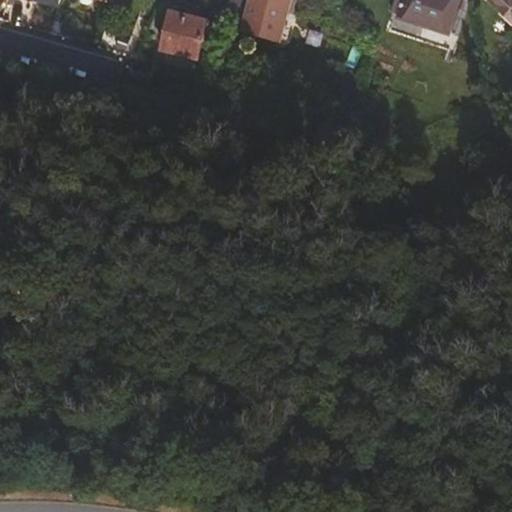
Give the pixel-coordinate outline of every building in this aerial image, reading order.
[(57,0),(5,0),(5,2),(13,5),(14,0),(25,0),(55,9),(57,0)] [(229,0),(225,15),(238,19),(243,0),(229,0)] [(287,8),(263,0),(247,0),(235,41),(274,52),(287,8)] [(457,0),(405,0),(402,15),(450,29),(457,0)] [(511,0),(491,0),(511,20),(511,0)] [(201,22),(169,13),(158,51),(191,60),(201,22)] [(394,17),(391,26),(450,45),(453,36),(394,17)] [(28,30),(47,35),(50,23),(31,18),(28,30)] [(73,43),(96,50),(98,40),(75,34),(73,43)] [(227,70),(216,67),(213,80),(224,82),(227,70)]
